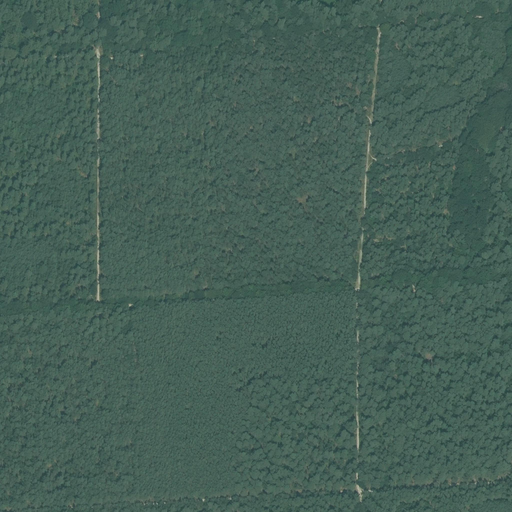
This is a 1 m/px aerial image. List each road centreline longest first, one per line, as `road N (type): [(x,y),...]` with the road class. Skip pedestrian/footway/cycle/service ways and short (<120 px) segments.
road 1 (unknown): [(0,319),(511,287)]
road 2 (track): [(14,511),(511,481)]
road 3 (track): [(98,54),(383,24)]
road 4 (track): [(358,290),(94,306)]
road 5 (track): [(362,511),(358,290)]
road 6 (track): [(99,147),(94,306)]
road 7 (track): [(511,280),(358,290)]
road 8 (track): [(363,161),(511,132)]
road 9 (track): [(363,161),(358,290)]
road 10 (track): [(511,10),(383,24)]
